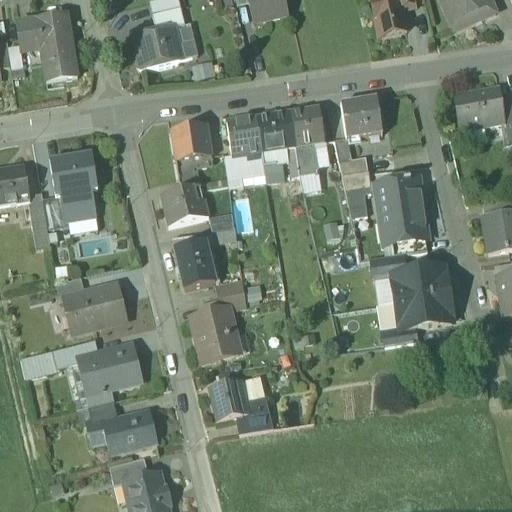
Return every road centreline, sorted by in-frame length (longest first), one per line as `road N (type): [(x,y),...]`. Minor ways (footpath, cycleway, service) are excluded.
road 1 (residential): [(215,511),(112,117)]
road 2 (residential): [(421,74),(495,395)]
road 3 (residential): [(421,74),(112,117)]
road 4 (residential): [(112,117),(82,0)]
